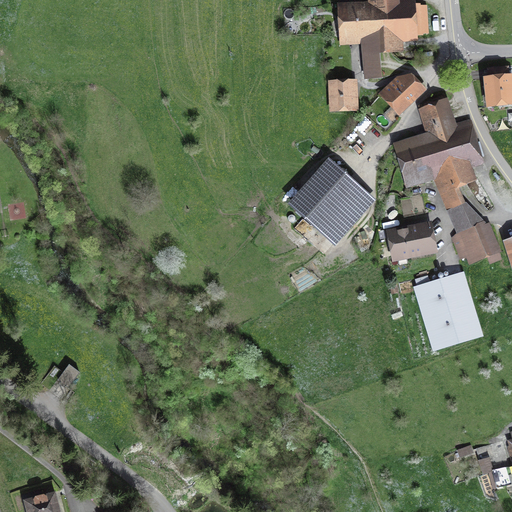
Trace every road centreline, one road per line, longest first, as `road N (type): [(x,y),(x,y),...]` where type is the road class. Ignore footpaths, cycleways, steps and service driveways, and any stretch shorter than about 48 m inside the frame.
road 1 (unclassified): [(0,380),(137,486),(157,511)]
road 2 (residential): [(461,51),(470,107),(511,174)]
